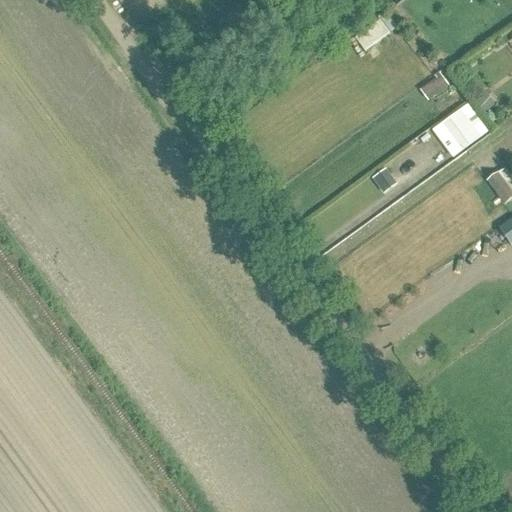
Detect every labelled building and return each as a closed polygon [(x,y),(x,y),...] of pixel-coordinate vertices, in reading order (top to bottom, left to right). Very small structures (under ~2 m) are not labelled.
[(386,14),(378,19),(381,22),(391,36),(398,31),(386,14)] [(391,36),(381,22),(356,41),(366,54),(391,36)] [(440,76),(418,89),(426,102),(448,88),(440,76)] [(486,117),(496,105),(485,95),(475,107),(486,117)] [(461,113),(433,133),(454,161),(482,140),(461,113)] [(384,194),(395,185),(384,171),(372,180),(384,194)] [(511,202),(511,192),(499,175),(487,183),(505,208),(511,202)]
